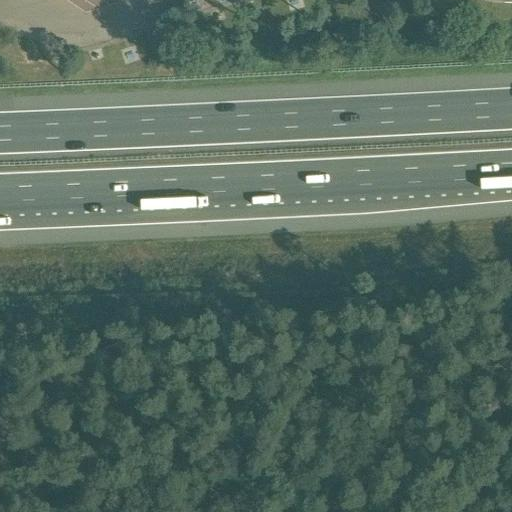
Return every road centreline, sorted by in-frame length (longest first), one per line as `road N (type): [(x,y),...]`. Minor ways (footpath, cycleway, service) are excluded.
road 1 (motorway): [(511,107),(0,134)]
road 2 (motorway): [(0,194),(511,169)]
